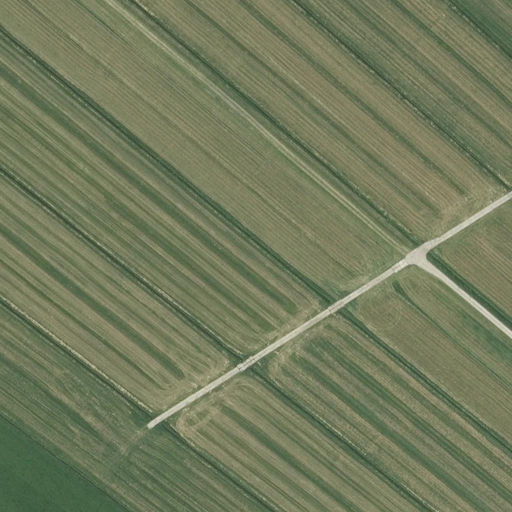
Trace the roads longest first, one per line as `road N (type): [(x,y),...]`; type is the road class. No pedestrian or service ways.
road 1 (track): [(240,365),(511,189)]
road 2 (track): [(511,336),(420,255)]
